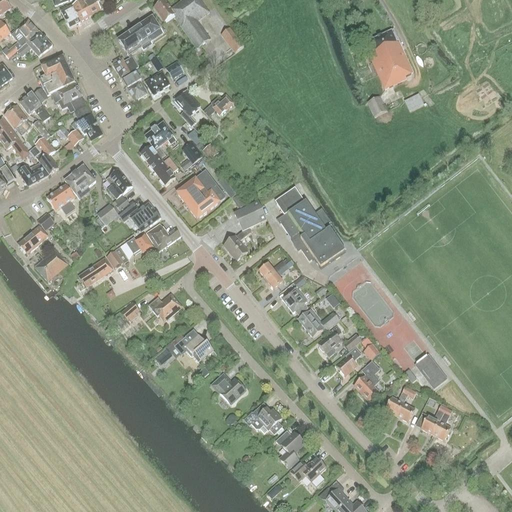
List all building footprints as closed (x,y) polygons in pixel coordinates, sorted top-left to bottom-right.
[(3,1),(2,0),(0,0),(0,16),(11,10),(5,0),(3,1)] [(85,0),(86,0),(83,2),(91,17),(108,9),(108,7),(104,0),(85,0)] [(185,0),(171,11),(165,2),(154,9),(164,23),(173,17),(197,51),(211,41),(198,22),(210,14),(200,0),(185,0)] [(81,24),(80,23),(91,17),(83,2),(72,8),(68,10),(66,6),(59,10),(65,21),(69,30),(81,24)] [(163,35),(152,18),(118,41),(127,55),(127,54),(129,58),(141,49),(143,52),(152,45),(151,43),(163,35)] [(1,22),(0,22),(0,42),(11,35),(1,22)] [(39,34),(28,22),(18,31),(24,39),(13,48),(17,53),(39,34)] [(235,54),(244,48),(230,30),(221,36),(235,54)] [(394,30),(365,43),(373,59),(370,61),(384,90),(406,80),(405,78),(413,74),(394,30)] [(52,47),(40,34),(17,53),(22,59),(31,50),(39,58),(42,56),(52,47)] [(17,53),(13,48),(4,56),(8,61),(11,58),(17,53)] [(134,71),(139,69),(132,58),(124,63),(122,60),(112,66),(121,81),(135,72),(134,71)] [(164,69),(157,58),(150,62),(158,73),(164,69)] [(47,98),(57,93),(64,89),(64,88),(75,83),(63,59),(42,68),(46,78),(39,81),(47,98)] [(173,81),(183,75),(177,64),(166,70),(173,81)] [(0,88),(12,80),(2,66),(0,67),(0,88)] [(136,74),(123,82),(127,90),(134,103),(135,103),(138,108),(145,104),(142,99),(147,95),(140,83),(142,82),(136,74)] [(153,98),(163,92),(162,90),(170,86),(162,74),(145,84),(153,98)] [(57,93),(61,101),(58,103),(62,111),(68,109),(71,115),(74,113),(86,106),(82,98),(75,83),(64,88),(64,89),(57,93)] [(48,99),(41,90),(35,95),(42,104),(48,99)] [(187,92),(174,102),(184,112),(180,116),(191,128),(196,124),(190,117),(201,108),(187,92)] [(46,112),(32,94),(19,104),(29,116),(34,112),(40,118),(44,123),(51,118),(46,112)] [(410,113),(424,106),(419,95),(404,103),(410,113)] [(220,118),(234,106),(226,97),(222,101),(219,98),(213,104),(204,113),(209,119),(216,113),(220,118)] [(375,118),(387,112),(380,98),(367,104),(375,118)] [(86,135),(91,143),(103,137),(92,116),(86,106),(74,113),(78,122),(75,124),(84,136),(86,135)] [(27,121),(17,108),(5,117),(15,131),(16,131),(21,138),(30,130),(25,123),(27,121)] [(19,141),(3,119),(0,121),(0,141),(7,151),(12,147),(23,161),(27,158),(30,161),(33,159),(29,153),(19,141)] [(38,122),(34,126),(44,139),(47,142),(51,138),(38,122)] [(211,134),(219,128),(214,123),(207,129),(211,134)] [(145,138),(152,147),(155,152),(159,149),(168,142),(171,146),(177,142),(174,138),(163,124),(145,138)] [(70,136),(63,128),(60,131),(67,139),(67,138),(70,136)] [(60,131),(57,134),(64,142),(67,139),(60,131)] [(75,147),(84,140),(76,131),(70,136),(67,138),(75,147)] [(188,136),(196,147),(201,144),(202,142),(194,131),(188,136)] [(39,162),(49,177),(59,170),(50,157),(55,153),(44,140),(36,146),(37,147),(42,154),(44,158),(39,162)] [(188,159),(193,166),(203,158),(193,144),(183,152),(188,159)] [(203,152),(211,161),(219,155),(210,145),(203,152)] [(29,153),(33,159),(34,160),(36,159),(42,154),(37,147),(29,153)] [(163,164),(161,161),(165,157),(159,149),(155,152),(152,147),(141,156),(165,188),(176,180),(172,175),(178,171),(169,159),(163,164)] [(0,158),(0,190),(6,186),(7,187),(17,180),(6,165),(5,166),(0,158)] [(193,166),(188,159),(180,165),(185,172),(193,166)] [(28,168),(18,173),(18,174),(28,188),(49,177),(42,168),(41,169),(39,166),(30,170),(28,168)] [(88,189),(96,183),(83,167),(65,182),(77,198),(80,201),(91,193),(88,189)] [(119,171),(106,181),(111,188),(108,190),(117,201),(122,197),(132,188),(119,171)] [(196,180),(177,194),(185,205),(184,205),(189,211),(197,221),(220,204),(226,199),(205,173),(196,180)] [(66,187),(56,193),(47,200),(56,213),(65,207),(68,212),(69,211),(73,218),(76,216),(72,210),(73,209),(70,203),(75,200),(66,187)] [(314,260),(321,270),(346,253),(339,243),(342,241),(330,225),(331,224),(322,210),(316,215),(306,201),(304,202),(295,189),(275,202),(284,216),(277,221),(280,226),(281,225),(291,240),(290,241),(298,253),(301,251),(309,263),(314,260)] [(231,190),(226,195),(231,201),(236,197),(231,190)] [(117,206),(125,200),(122,197),(117,201),(114,203),(117,206)] [(245,206),(238,197),(232,201),(239,211),(245,206)] [(116,208),(120,213),(129,205),(125,200),(117,206),(116,208)] [(137,210),(133,204),(117,216),(124,224),(129,220),(127,218),(137,210)] [(258,204),(252,207),(234,215),(242,233),(236,238),(224,248),(236,263),(248,254),(240,243),(250,235),(248,231),(261,225),(266,223),(258,204)] [(150,227),(161,220),(149,205),(139,212),(131,218),(135,225),(137,224),(143,232),(150,227)] [(110,207),(98,217),(105,227),(113,220),(118,217),(110,207)] [(43,220),(50,228),(54,225),(47,215),(42,219),(43,220)] [(45,232),(50,228),(43,220),(42,219),(37,223),(45,232)] [(181,238),(175,231),(167,236),(160,226),(147,235),(159,253),(181,238)] [(48,239),(39,228),(18,245),(28,256),(38,247),(48,239)] [(143,254),(152,248),(144,236),(136,242),(134,240),(126,245),(133,256),(141,251),(143,254)] [(119,249),(115,252),(115,253),(123,265),(128,262),(119,249)] [(55,251),(35,268),(48,283),(68,266),(55,251)] [(71,256),(75,261),(80,257),(77,252),(71,256)] [(115,253),(107,259),(115,270),(123,265),(115,253)] [(86,290),(103,278),(113,271),(105,260),(78,278),(86,290)] [(267,282),(286,267),(284,264),(283,263),(273,271),(268,265),(259,272),(267,282)] [(289,270),(286,267),(267,282),(274,291),(283,284),(278,278),(289,270)] [(302,278),(293,285),(297,290),(306,283),(302,278)] [(293,315),(307,304),(296,289),(282,301),(293,315)] [(171,318),(182,309),(171,297),(162,304),(158,299),(149,308),(157,318),(159,317),(165,323),(166,322),(167,323),(172,319),(171,318)] [(141,315),(133,304),(120,314),(126,323),(129,321),(130,323),(141,315)] [(311,312),(298,322),(313,340),(325,330),(327,333),(340,323),(333,315),(321,324),(311,312)] [(341,334),(337,328),(332,332),(334,334),(318,347),(320,349),(320,350),(322,353),(323,353),(325,355),(326,355),(328,357),(327,357),(329,359),(335,354),(332,350),(341,343),(337,338),(341,334)] [(181,335),(166,348),(176,360),(181,356),(186,352),(191,357),(194,354),(201,362),(213,352),(207,344),(206,345),(199,337),(193,331),(185,337),(185,338),(184,339),(181,335)] [(344,347),(349,353),(361,343),(357,337),(344,347)] [(361,345),(366,351),(371,347),(372,346),(367,340),(361,345)] [(380,355),(372,346),(371,347),(366,351),(364,353),(372,362),(380,355)] [(161,367),(172,357),(166,350),(155,359),(161,367)] [(349,359),(348,359),(337,369),(345,378),(357,368),(353,364),(357,360),(361,357),(357,352),(353,356),(353,355),(349,359)] [(433,364),(434,363),(429,356),(415,367),(420,374),(421,373),(429,384),(428,384),(434,391),(447,381),(442,374),(441,375),(433,364)] [(364,378),(354,388),(369,404),(379,394),(374,389),(380,382),(375,376),(380,371),(372,363),(362,373),(366,377),(364,378)] [(412,384),(417,381),(409,371),(405,375),(412,384)] [(231,406),(246,392),(235,381),(231,385),(224,377),(212,387),(220,396),(221,395),(231,406)] [(407,398),(411,391),(405,388),(402,395),(407,398)] [(416,394),(411,391),(407,398),(413,401),(416,394)] [(402,395),(398,402),(392,399),(385,412),(397,418),(403,405),(407,398),(402,395)] [(403,405),(397,418),(408,424),(415,411),(403,405)] [(278,423),(282,420),(273,411),(270,414),(263,406),(253,415),(252,415),(244,422),(249,427),(252,425),(256,431),(259,431),(260,430),(264,435),(268,432),(269,431),(274,436),(283,428),(278,423)] [(441,407),(438,414),(443,416),(447,410),(441,407)] [(447,410),(443,416),(449,419),(452,413),(447,410)] [(422,428),(421,431),(433,437),(443,416),(438,414),(434,421),(428,418),(427,418),(422,428)] [(443,416),(433,437),(444,443),(451,430),(445,427),(449,419),(443,416)] [(229,425),(231,425),(232,424),(234,421),(235,420),(235,418),(234,417),(233,417),(231,417),(230,418),(227,421),(227,422),(227,423),(228,424),(229,425)] [(292,437),(287,432),(276,443),(281,448),(282,447),(287,453),(279,460),(290,472),(300,463),(294,456),(305,445),(295,435),(292,437)] [(326,470),(317,460),(306,469),(301,463),(290,473),(299,483),(305,478),(311,484),(326,470)] [(324,502),(326,502),(334,511),(336,511),(348,501),(341,494),(344,491),(336,483),(319,498),(321,500),(322,501),(324,502)] [(279,486),(273,491),(276,494),(279,494),(283,490),(279,486)] [(363,511),(358,506),(355,509),(348,501),(336,511),(363,511)]
